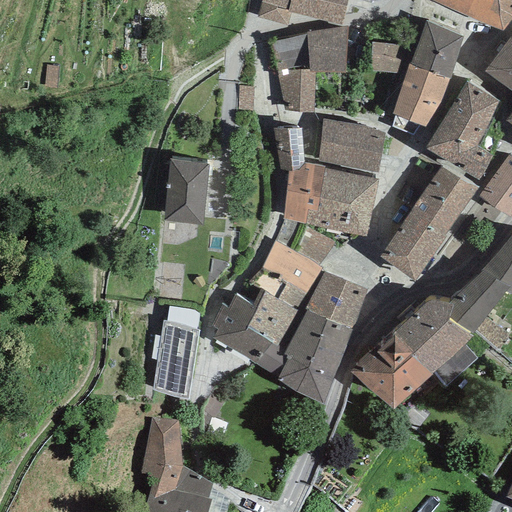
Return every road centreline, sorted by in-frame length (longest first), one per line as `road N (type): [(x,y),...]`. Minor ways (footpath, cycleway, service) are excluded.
road 1 (residential): [(511,217),(467,268),(413,289),(351,348),(281,511)]
road 2 (residential): [(404,0),(385,13),(260,32)]
